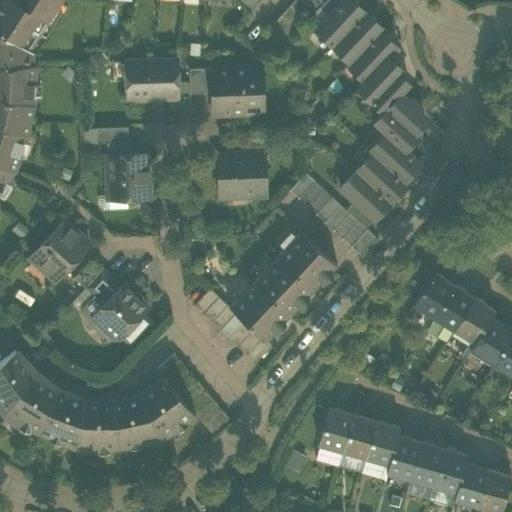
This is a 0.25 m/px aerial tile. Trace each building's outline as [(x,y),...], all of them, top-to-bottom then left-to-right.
[(0,64),(34,64),(34,51),(30,48),(27,46),(32,38),(35,40),(41,32),(41,31),(38,29),(44,20),(47,22),(56,8),(61,0),(0,0),(2,2),(0,4),(0,64)] [(235,0),(249,13),(261,0),(235,0)] [(294,0),(290,5),(307,20),(319,7),(328,15),(342,0),(294,0)] [(315,29),(333,46),(365,11),(352,0),(342,0),(328,15),(315,29)] [(289,39),(307,20),(290,5),(272,24),(289,39)] [(62,12),(56,8),(47,22),(44,20),(38,29),(41,31),(41,32),(35,40),(32,38),(27,46),(30,48),(34,51),(36,52),(62,12)] [(333,46),(350,62),(380,31),(382,28),(365,11),(333,46)] [(347,65),(365,81),(388,56),(397,47),(380,31),(350,62),(347,65)] [(379,125),(386,132),(405,149),(418,135),(415,133),(425,122),(414,112),(419,106),(411,99),(406,105),(397,96),(409,83),(398,73),(402,69),(388,56),(365,81),(358,89),(382,111),(388,116),(379,125)] [(125,60),(127,100),(177,98),(178,98),(178,82),(177,58),(125,60)] [(0,163),(14,170),(16,171),(29,134),(35,103),(37,63),(34,64),(0,64),(0,163)] [(212,91),(213,114),(234,114),(233,107),(242,107),(245,103),(263,102),(261,66),(212,67),(213,91),(212,91)] [(189,68),(190,81),(190,92),(212,91),(213,91),(212,67),(189,68)] [(191,106),(190,92),(190,81),(178,82),(178,98),(177,98),(177,106),(191,106)] [(373,120),(379,125),(388,116),(382,111),(373,120)] [(96,143),(106,142),(123,141),(128,138),(128,126),(95,127),(96,143)] [(370,149),(372,152),(404,181),(420,164),(405,149),(386,132),(370,149)] [(128,153),(128,138),(123,141),(106,142),(106,154),(128,153)] [(263,152),(263,153),(269,153),(268,138),(244,138),(245,153),(263,152)] [(220,187),(220,197),(265,195),(263,153),(263,152),(245,153),(219,154),(219,172),(218,173),(213,177),(214,184),(218,188),(220,187)] [(372,152),(356,169),(390,201),(407,184),(404,181),(372,152)] [(106,154),(108,195),(108,198),(127,198),(134,198),(134,192),(150,192),(148,153),(128,153),(106,154)] [(0,163),(0,172),(10,177),(14,170),(0,163)] [(374,219),(390,201),(356,169),(340,187),(354,200),(374,219)] [(0,195),(0,196),(0,195),(0,192),(10,177),(0,172),(0,195)] [(290,189),(360,254),(375,236),(366,228),(346,209),(305,172),(290,189)] [(127,208),(127,198),(108,198),(108,195),(99,195),(99,205),(103,209),(127,208)] [(346,209),(366,228),(374,219),(354,200),(346,209)] [(511,218),(502,233),(511,239),(511,218)] [(30,257),(55,281),(89,244),(64,220),(30,257)] [(488,252),(502,233),(486,221),(472,241),(488,252)] [(276,254),(277,256),(313,289),(321,280),(323,282),(332,272),(330,270),(337,264),(301,230),(285,247),(284,246),(276,254)] [(253,280),(254,281),(290,314),(298,306),(300,307),(309,297),(307,295),(313,289),(277,256),(262,272),(260,271),(253,280)] [(121,286),(102,269),(91,259),(74,278),(85,287),(95,296),(104,304),(121,286)] [(414,305),(433,317),(454,284),(434,272),(414,305)] [(284,320),(290,314),(254,281),(239,297),(237,296),(229,305),(266,340),(274,331),(276,332),(286,322),(284,320)] [(122,335),(130,343),(150,322),(141,314),(139,312),(139,301),(141,299),(124,283),(121,286),(104,304),(95,296),(82,310),(93,320),(101,319),(104,322),(104,330),(111,337),(120,337),(122,335)] [(454,284),(433,317),(454,329),(474,297),(454,284)] [(194,305),(255,362),(271,344),(210,288),(194,305)] [(454,329),(475,342),(491,315),(495,309),(474,297),(454,329)] [(139,312),(141,314),(148,306),(141,299),(139,301),(139,312)] [(0,324),(8,316),(0,308),(0,324)] [(470,349),(494,363),(511,334),(511,328),(491,315),(475,342),(470,349)] [(447,342),(454,329),(433,317),(426,329),(447,342)] [(511,334),(494,363),(511,374),(511,334)] [(0,396),(10,404),(33,374),(36,369),(26,361),(27,361),(17,348),(0,361),(0,396)] [(157,368),(164,377),(182,362),(174,353),(157,368)] [(164,377),(172,386),(190,371),(182,362),(164,377)] [(172,386),(180,395),(198,381),(190,371),(172,386)] [(43,381),(33,374),(10,404),(6,408),(21,420),(19,426),(30,430),(30,429),(40,432),(59,386),(44,380),(43,381)] [(152,387),(140,393),(157,431),(158,432),(175,425),(179,430),(188,422),(187,421),(195,414),(163,376),(151,386),(152,387)] [(180,395),(188,405),(205,390),(198,381),(180,395)] [(73,392),(59,386),(40,432),(49,436),(49,438),(60,443),(62,436),(79,437),(84,400),(85,396),(72,395),(73,392)] [(188,405),(195,414),(213,399),(205,390),(188,405)] [(127,395),(112,397),(120,446),(130,445),(130,447),(142,445),(141,438),(157,431),(140,393),(128,398),(127,395)] [(97,401),(84,400),(79,437),(79,443),(97,446),(98,452),(110,450),(110,448),(120,446),(112,397),(97,400),(97,401)] [(195,414),(203,423),(221,408),(213,399),(195,414)] [(315,457),(339,464),(353,413),(329,406),(319,443),(319,444),(315,457)] [(229,417),(221,408),(203,423),(211,432),(229,417)] [(339,464),(362,470),(377,420),(353,413),(339,464)] [(385,477),(387,471),(397,435),(400,426),(377,420),(362,470),(385,477)] [(387,471),(410,478),(420,441),(397,435),(387,471)] [(410,478),(433,484),(443,448),(420,441),(410,478)] [(433,484),(456,490),(465,461),(466,455),(443,448),(433,484)] [(454,499),(477,505),(488,468),(465,461),(456,490),(454,499)] [(500,511),(511,474),(488,468),(477,505),(500,511)]
